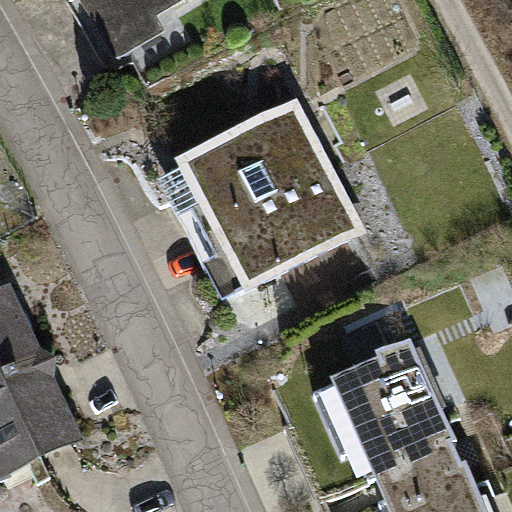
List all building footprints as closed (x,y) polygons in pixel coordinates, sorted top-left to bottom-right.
[(74,0),(115,66),(166,36),(157,20),(190,0),(74,0)] [(299,107),(177,169),(212,237),(334,174),(299,107)] [(334,175),(213,237),(247,305),(369,242),(334,175)] [(10,297),(0,302),(0,489),(50,465),(47,460),(81,444),(10,297)] [(382,370),(317,400),(345,460),(362,452),(381,495),(458,460),(453,448),(458,445),(413,346),(378,362),(382,370)] [(488,511),(469,470),(464,472),(458,460),(381,496),(389,511),(488,511)]
